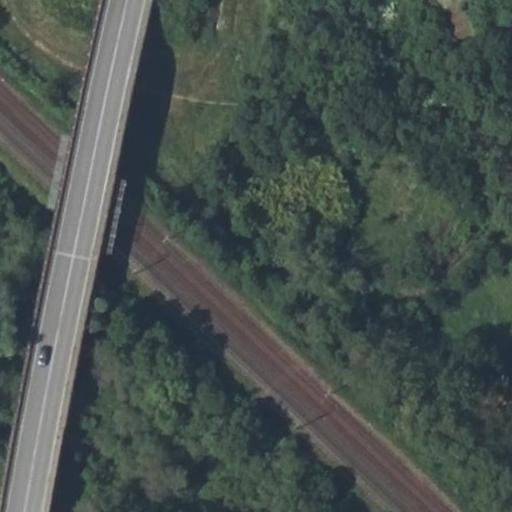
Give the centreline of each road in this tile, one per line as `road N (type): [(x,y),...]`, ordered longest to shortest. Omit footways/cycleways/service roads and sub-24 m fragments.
road 1 (secondary): [(129,0),(29,511)]
road 2 (track): [(511,471),(213,195),(200,153),(223,105)]
